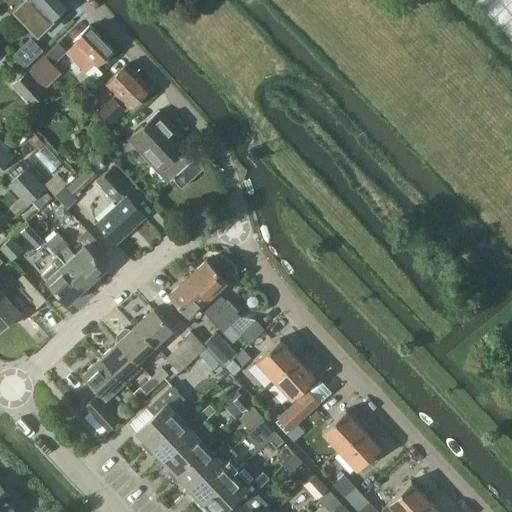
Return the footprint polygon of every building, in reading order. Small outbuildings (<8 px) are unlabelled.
[(36,37),(51,22),(68,5),(63,0),(28,0),(13,14),(36,37)] [(511,0),(475,0),(511,39),(511,0)] [(98,66),(113,50),(90,26),(74,41),(76,42),(66,52),(86,72),(95,63),(98,66)] [(23,43),(12,53),(24,66),(39,51),(27,39),(23,43)] [(45,54),(28,69),(45,88),(62,73),(45,54)] [(106,83),(115,94),(112,96),(112,95),(97,109),(110,124),(125,110),(124,109),(127,106),(129,108),(149,89),(126,63),(124,66),(106,83)] [(32,104),(45,93),(26,72),(13,83),(32,104)] [(159,109),(127,138),(168,182),(173,178),(182,187),(204,167),(195,157),(185,146),(190,143),(159,109)] [(0,169),(12,158),(0,145),(0,169)] [(78,175),(86,184),(97,174),(110,162),(103,155),(90,166),(89,166),(78,175)] [(125,195),(121,193),(129,186),(111,166),(95,182),(113,199),(115,197),(118,201),(110,209),(130,230),(146,215),(126,194),(125,195)] [(45,189),(46,188),(27,168),(8,184),(27,205),(32,201),(45,189)] [(47,181),(56,192),(69,181),(60,171),(47,181)] [(75,195),(86,184),(78,175),(67,186),(75,195)] [(67,208),(77,199),(65,185),(54,195),(67,208)] [(45,189),(32,201),(40,209),(52,197),(45,189)] [(116,243),(130,230),(110,209),(96,222),(116,243)] [(21,231),(28,239),(36,231),(29,224),(21,231)] [(86,286),(106,268),(96,257),(104,248),(87,229),(77,239),(82,245),(65,262),(86,286)] [(46,242),(58,254),(69,244),(57,232),(46,242)] [(23,249),(11,236),(0,246),(0,248),(11,260),(23,249)] [(52,263),(40,274),(45,280),(67,303),(86,286),(65,262),(64,262),(57,254),(49,260),(52,263)] [(0,294),(4,291),(16,280),(8,273),(0,281),(0,263),(4,260),(0,256),(0,294)] [(187,276),(232,325),(240,316),(217,290),(227,281),(207,258),(187,276)] [(4,291),(0,294),(0,328),(21,309),(11,299),(20,290),(37,308),(46,299),(22,274),(16,281),(16,280),(4,291)] [(224,333),(232,325),(187,276),(169,293),(189,316),(200,305),(224,333)] [(155,345),(172,329),(173,328),(154,307),(136,324),(155,345)] [(256,320),(241,333),(249,342),(263,329),(256,320)] [(138,361),(155,345),(136,324),(130,329),(129,328),(124,327),(117,334),(117,338),(118,340),(138,361)] [(207,347),(204,343),(203,344),(191,330),(182,339),(184,341),(166,358),(179,371),(199,354),(207,347)] [(220,361),(219,362),(225,365),(233,359),(237,354),(216,331),(204,343),(207,347),(220,361)] [(273,379),(297,357),(280,337),(255,360),(273,379)] [(137,362),(138,361),(118,340),(100,356),(125,382),(142,367),(137,362)] [(213,368),(219,362),(220,361),(207,347),(199,354),(213,368)] [(237,354),(233,359),(241,366),(251,358),(243,349),(237,354)] [(107,399),(125,382),(100,356),(82,373),(107,399)] [(297,357),(273,379),(291,399),(315,376),(297,357)] [(152,376),(158,383),(169,373),(162,367),(152,376)] [(147,393),(158,383),(152,376),(141,387),(147,393)] [(146,449),(150,446),(181,416),(175,409),(185,398),(172,385),(147,407),(154,414),(136,431),(144,440),(140,443),(146,449)] [(250,403),(237,389),(229,397),(242,410),(250,403)] [(308,389),(277,417),(290,431),(298,423),(320,403),(308,389)] [(108,429),(117,421),(95,396),(85,405),(108,429)] [(242,416),(253,427),(264,418),(253,406),(242,416)] [(357,469),(381,446),(345,408),(321,431),(357,469)] [(150,446),(146,449),(152,456),(155,452),(163,460),(205,420),(199,414),(188,423),(181,416),(150,446)] [(205,420),(163,460),(171,468),(169,471),(173,476),(208,444),(207,443),(213,438),(207,431),(211,426),(205,420)] [(290,431),(287,433),(294,441),(304,431),(298,423),(290,431)] [(189,488),(232,447),(226,442),(215,452),(208,444),(173,476),(180,484),(183,481),(189,488)] [(232,447),(189,488),(196,496),(194,499),(199,505),(234,472),(234,471),(240,465),(233,458),(238,454),(232,447)] [(234,472),(199,505),(205,511),(209,509),(211,511),(232,511),(256,490),(256,489),(269,478),(263,471),(258,475),(251,469),(241,479),(234,472)] [(353,503),(363,494),(344,473),(334,483),(353,503)] [(395,511),(413,511),(429,498),(411,479),(387,502),(388,503),(383,508),(385,511),(391,511),(394,510),(395,511)] [(0,488),(0,511),(17,511),(7,501),(12,497),(2,486),(0,488)] [(328,511),(334,507),(341,501),(329,487),(316,498),(328,511)] [(268,504),(256,490),(232,511),(270,511),(265,506),(268,504)] [(353,503),(362,511),(378,511),(377,509),(370,502),(363,494),(353,503)] [(440,511),(429,498),(413,511),(440,511)] [(334,507),(338,511),(350,511),(341,501),(334,507)]
